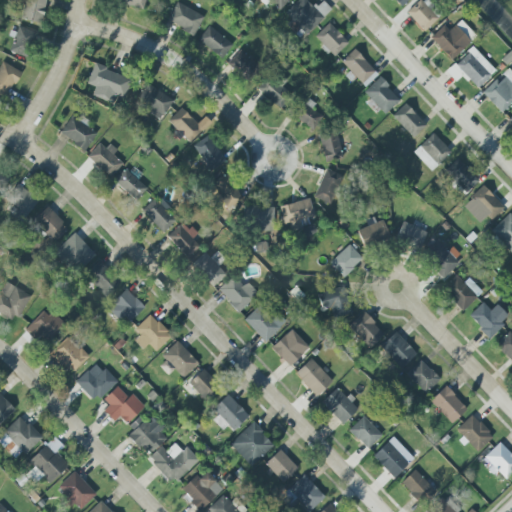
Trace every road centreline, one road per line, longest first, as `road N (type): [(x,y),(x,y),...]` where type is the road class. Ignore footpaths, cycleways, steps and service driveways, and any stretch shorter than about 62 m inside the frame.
road 1 (residential): [(0,134),(77,190),(382,511)]
road 2 (residential): [(352,0),(511,169)]
road 3 (residential): [(74,23),(169,56),(263,145)]
road 4 (residential): [(0,349),(157,511)]
road 5 (residential): [(18,143),(60,68),(78,0)]
road 6 (residential): [(406,298),(511,409)]
